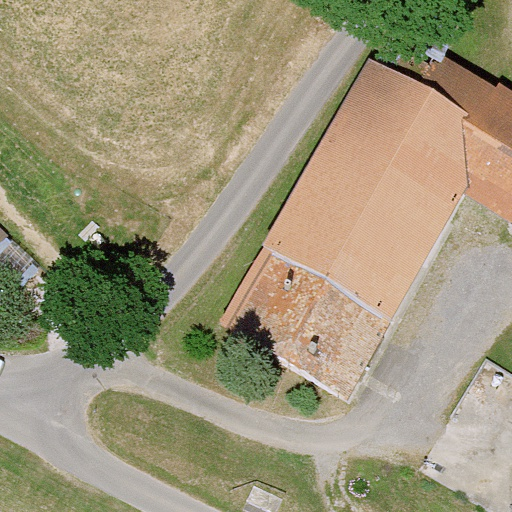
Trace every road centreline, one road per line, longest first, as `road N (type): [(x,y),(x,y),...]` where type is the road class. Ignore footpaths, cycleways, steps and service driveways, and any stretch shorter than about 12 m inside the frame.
road 1 (unclassified): [(17,435),(158,308),(375,0)]
road 2 (unclassified): [(17,435),(179,511)]
